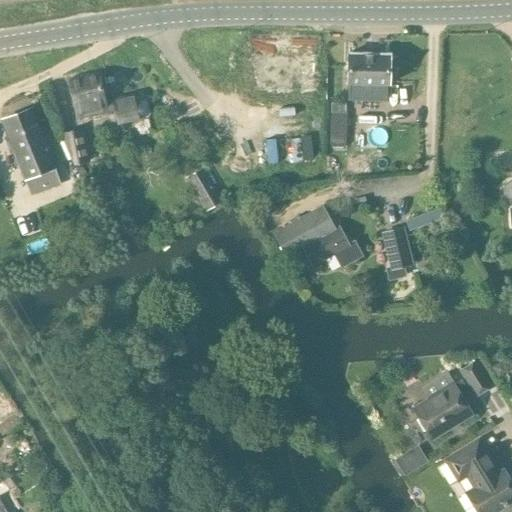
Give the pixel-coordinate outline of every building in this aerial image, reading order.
[(297,52),(241,52),(241,80),(297,80),(297,52)] [(348,82),(388,83),(388,74),(388,53),(348,52),(348,82)] [(77,117),(78,119),(114,111),(117,123),(142,117),(148,116),(149,113),(147,102),(144,100),(138,101),(137,95),(104,101),(98,73),(69,80),(77,117)] [(1,119),(24,180),(54,169),(31,108),(1,119)] [(408,150),(409,126),(336,125),(336,149),(408,150)] [(61,133),(74,165),(90,161),(83,129),(61,133)] [(203,167),(185,178),(198,201),(217,191),(203,167)] [(502,189),(502,190),(502,191),(503,192),(503,194),(503,195),(504,196),(505,196),(506,197),(507,198),(508,198),(509,199),(510,199),(511,198),(511,182),(507,182),(507,183),(506,183),(505,184),(504,185),(503,186),(503,187),(503,188),(502,189)] [(321,208),(274,234),(286,256),(302,247),(312,265),(333,253),(340,267),(360,256),(353,242),(347,245),(337,228),(333,230),(321,208)] [(382,234),(391,269),(411,264),(402,229),(382,234)] [(501,361),(490,369),(497,380),(509,372),(501,361)] [(460,370),(476,395),(490,387),(474,362),(460,370)] [(413,409),(432,439),(471,414),(453,384),(413,409)] [(450,457),(445,460),(453,472),(458,469),(463,477),(466,475),(474,488),(471,490),(478,502),(477,506),(474,507),(477,511),(494,511),(495,511),(496,511),(499,511),(503,510),(504,507),(511,501),(511,484),(508,478),(503,481),(498,473),(478,440),(450,457)] [(54,492),(48,482),(37,489),(43,499),(54,492)]
